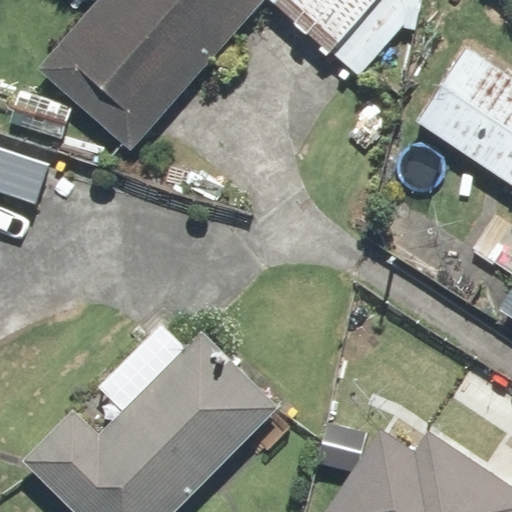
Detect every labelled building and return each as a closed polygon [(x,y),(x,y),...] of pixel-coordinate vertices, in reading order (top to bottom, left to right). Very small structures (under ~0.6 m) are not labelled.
[(103,0),(46,66),(140,148),(270,0),(283,0),(366,73),(408,24),(423,28),(428,0),(103,0)] [(511,67),(475,43),(425,118),(511,175),(511,67)] [(0,145),(0,188),(44,204),(57,166),(0,145)] [(83,405),(31,456),(87,511),(181,511),(260,434),(273,447),(296,424),(282,410),(290,403),(213,326),(109,431),(83,405)] [(390,426),(332,511),(511,511),(511,477),(437,427),(423,448),(390,426)]
